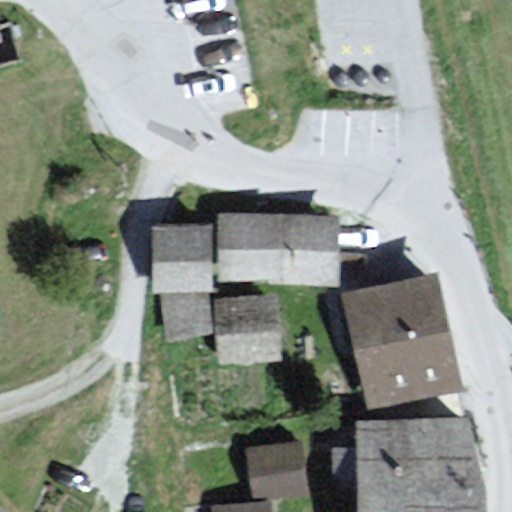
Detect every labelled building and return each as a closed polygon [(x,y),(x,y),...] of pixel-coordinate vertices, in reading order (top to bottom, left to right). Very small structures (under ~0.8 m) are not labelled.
[(350,219),(230,217),(229,285),(349,286),(350,219)] [(220,222),(162,226),(166,293),(224,289),(220,222)] [(448,271),(354,292),(380,406),(474,385),(448,271)] [(295,304),(232,300),(229,358),(292,362),(295,304)] [(499,511),(495,418),(378,422),(381,511),(499,511)] [(313,441),(259,451),(268,498),(322,488),(313,441)] [(0,511),(23,511),(0,493),(0,511)]
